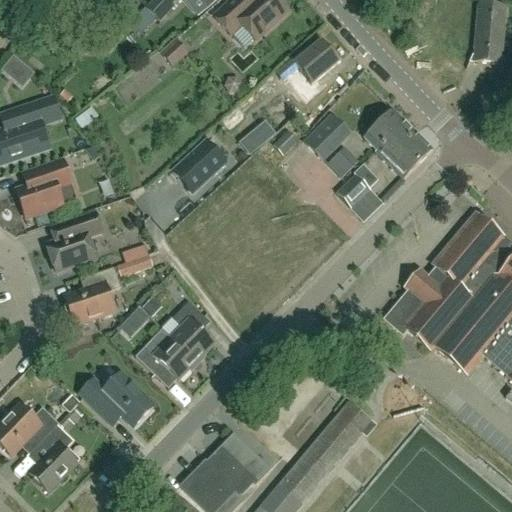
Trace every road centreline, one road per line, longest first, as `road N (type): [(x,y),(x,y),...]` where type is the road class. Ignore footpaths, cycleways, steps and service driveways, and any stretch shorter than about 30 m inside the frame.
road 1 (unclassified): [(103,511),(467,145)]
road 2 (tertiary): [(467,145),(330,0)]
road 3 (unclassified): [(0,377),(33,336),(13,259),(0,243)]
